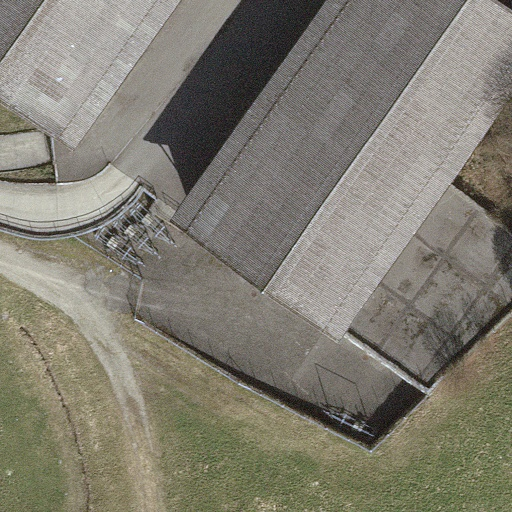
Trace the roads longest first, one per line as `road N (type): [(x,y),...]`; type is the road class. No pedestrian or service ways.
road 1 (track): [(0,264),(138,297),(354,392)]
road 2 (track): [(0,265),(82,321),(143,421),(160,511)]
